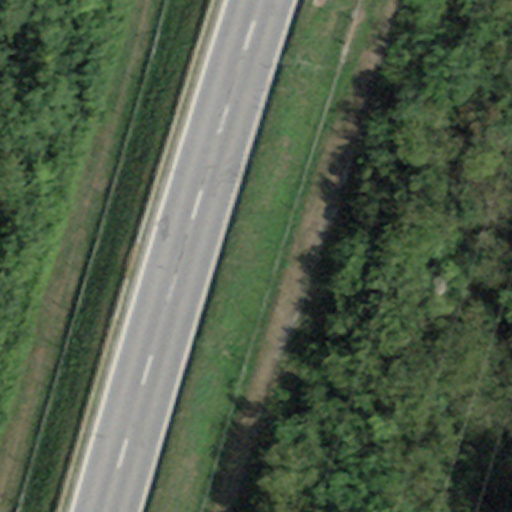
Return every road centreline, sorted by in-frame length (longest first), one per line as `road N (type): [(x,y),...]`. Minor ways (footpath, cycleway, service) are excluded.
road 1 (track): [(237,511),(402,0)]
road 2 (secondary): [(262,0),(104,511)]
road 3 (track): [(131,0),(0,407)]
